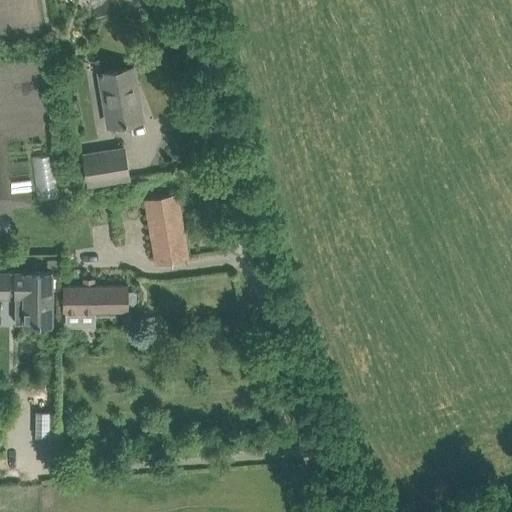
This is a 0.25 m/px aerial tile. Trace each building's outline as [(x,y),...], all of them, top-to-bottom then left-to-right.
[(109,125),(123,123),(142,119),(133,66),(100,72),(109,125)] [(88,187),(131,180),(125,146),(82,153),(88,187)] [(156,263),(168,261),(188,258),(177,193),(157,196),(146,198),(156,263)] [(11,289),(12,272),(0,271),(0,293),(11,293),(11,289)] [(55,304),(55,272),(12,272),(11,289),(17,289),(17,322),(25,322),(25,323),(51,323),(51,304),(55,304)] [(132,291),(128,291),(128,285),(63,286),(63,304),(63,311),(128,310),(128,303),(133,303),(135,300),(135,294),(132,291)]
